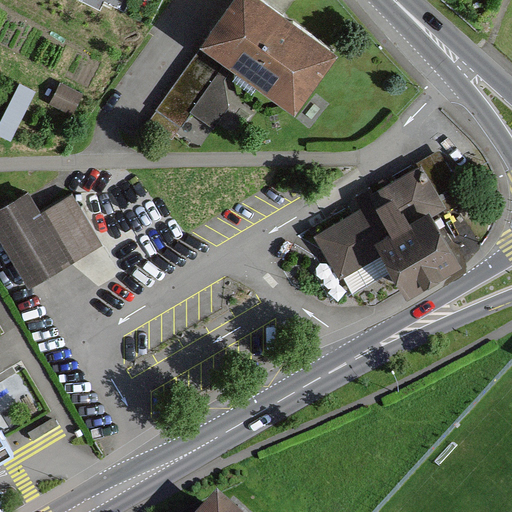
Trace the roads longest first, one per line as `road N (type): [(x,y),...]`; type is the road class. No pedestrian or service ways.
road 1 (residential): [(465,73),(376,154),(0,170)]
road 2 (primary): [(80,511),(511,279)]
